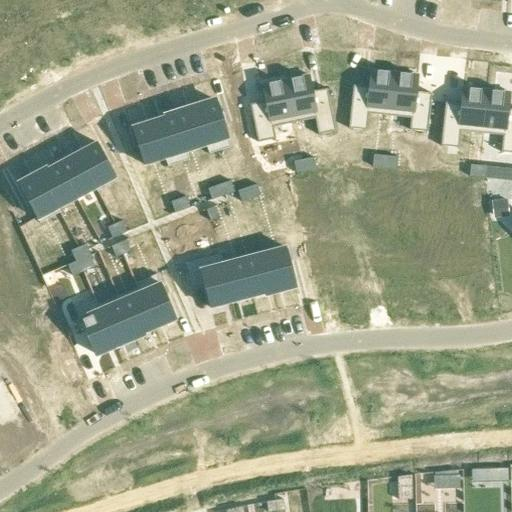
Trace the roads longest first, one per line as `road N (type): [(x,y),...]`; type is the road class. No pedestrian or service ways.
road 1 (residential): [(511,330),(334,341),(212,369),(112,416),(0,491)]
road 2 (track): [(95,511),(249,469),(511,437)]
road 3 (residential): [(0,124),(90,79),(326,0)]
road 4 (residential): [(328,0),(454,36),(511,42)]
